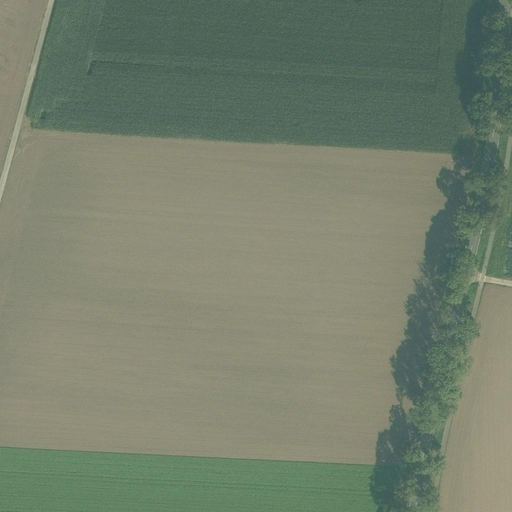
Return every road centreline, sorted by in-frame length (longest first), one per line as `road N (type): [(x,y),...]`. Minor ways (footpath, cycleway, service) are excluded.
road 1 (secondary): [(506,0),(488,167),(465,274)]
road 2 (secondary): [(465,274),(415,511)]
road 3 (track): [(0,192),(51,0)]
